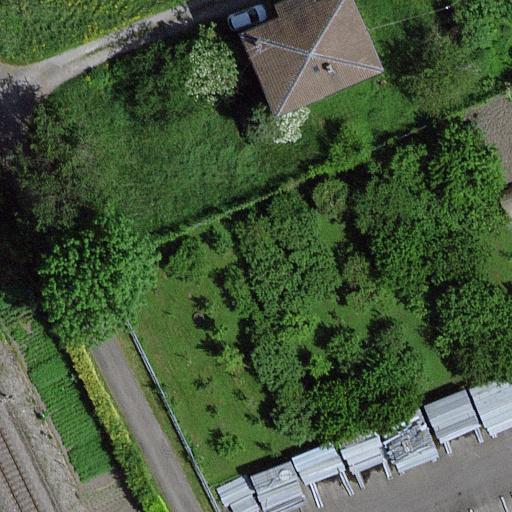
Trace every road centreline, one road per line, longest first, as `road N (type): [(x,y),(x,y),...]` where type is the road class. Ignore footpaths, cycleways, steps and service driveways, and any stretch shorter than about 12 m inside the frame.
road 1 (unclassified): [(189,511),(0,120)]
road 2 (track): [(230,0),(0,97)]
